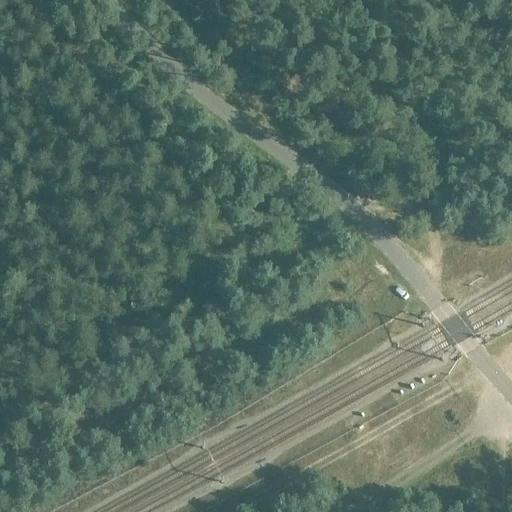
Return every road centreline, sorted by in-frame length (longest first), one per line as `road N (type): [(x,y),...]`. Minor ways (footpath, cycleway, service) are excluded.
road 1 (unclassified): [(511,394),(359,216),(192,87),(105,0)]
road 2 (track): [(416,281),(270,324),(86,435),(0,468)]
road 3 (track): [(228,511),(450,389),(482,360)]
road 4 (track): [(511,402),(355,511)]
road 5 (track): [(416,281),(435,262),(428,228),(402,212),(349,207)]
